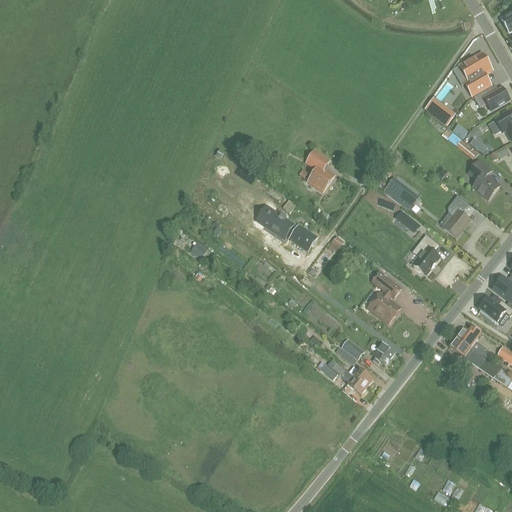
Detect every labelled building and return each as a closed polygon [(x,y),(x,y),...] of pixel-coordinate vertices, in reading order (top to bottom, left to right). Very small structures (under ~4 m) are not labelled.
[(511,14),(500,21),(508,35),(511,32),(511,14)] [(482,55),(460,68),(468,83),(465,85),(465,86),(472,98),(486,90),(489,88),(490,88),(491,87),(485,76),(492,72),(482,55)] [(490,98),(486,92),(474,99),(480,110),(487,105),(492,114),(510,103),(507,98),(509,97),(505,91),(503,92),(503,90),(499,93),(490,98)] [(433,101),(426,111),(447,127),(454,117),(433,101)] [(511,141),(511,112),(495,122),(503,134),(506,133),(511,142),(511,141)] [(447,142),(448,141),(456,148),(473,162),(479,156),(462,141),(453,135),(447,130),(441,137),(447,142)] [(463,130),(457,137),(463,141),(468,134),(463,130)] [(474,141),(470,147),(475,150),(483,156),(487,151),(479,145),(474,141)] [(323,194),(334,178),(324,171),(330,163),(315,152),(308,163),(318,169),(308,184),(323,194)] [(496,154),(489,158),(492,163),(499,159),(496,154)] [(271,161),(263,173),(266,175),(263,178),(271,184),(278,175),(273,172),(277,166),(271,161)] [(488,202),(500,188),(487,178),(491,173),(479,163),(469,175),(478,183),(473,190),(488,202)] [(409,195),(401,206),(409,212),(417,202),(409,195)] [(448,215),(440,226),(444,230),(456,240),(471,222),(469,220),(461,214),(468,205),(458,197),(448,210),(448,215)] [(287,214),(292,206),(285,202),(280,210),(287,214)] [(264,227),(264,228),(278,237),(279,235),(286,239),(294,228),(294,227),(285,221),(287,219),(282,216),(281,218),(274,213),(273,213),(270,217),(269,217),(267,219),(269,220),(264,227)] [(405,227),(410,221),(401,214),(396,220),(405,227)] [(221,231),(218,229),(214,226),(210,231),(214,234),(213,234),(217,237),(221,231)] [(426,237),(420,245),(427,250),(420,260),(418,258),(418,259),(412,266),(414,268),(414,270),(419,273),(421,273),(426,277),(440,260),(433,254),(438,247),(426,237)] [(337,249),(342,242),(337,238),(334,242),(333,241),(331,243),(332,244),(332,245),(337,249)] [(198,244),(191,253),(200,261),(207,252),(198,244)] [(384,293),(381,297),(380,296),(369,310),(375,315),(375,316),(381,320),(382,320),(389,325),(395,318),(397,318),(400,314),(399,312),(400,311),(389,303),(392,299),(394,300),(401,291),(380,274),(372,284),(384,293)] [(503,279),(493,291),(511,305),(511,304),(511,286),(506,282),(503,279)] [(308,316),(315,304),(308,301),(302,312),(308,316)] [(488,301),(480,312),(498,326),(506,316),(510,319),(511,316),(511,311),(502,303),(499,306),(496,307),(490,302),(488,301)] [(486,362),(490,356),(485,353),(486,351),(476,343),(482,336),(472,329),(468,334),(463,330),(456,339),(486,362)] [(315,338),(310,343),(316,348),(320,342),(315,338)] [(511,377),(486,362),(456,339),(449,349),(465,360),(465,359),(472,364),(472,365),(511,392),(511,377)] [(366,354),(348,342),(342,350),(359,362),(366,354)] [(376,360),(373,363),(378,367),(381,364),(385,368),(395,355),(386,348),(383,346),(373,358),(376,360)] [(511,354),(502,349),(497,357),(511,365),(511,354)] [(336,354),(354,368),(358,363),(340,350),(336,354)] [(347,386),(343,390),(342,391),(353,401),(358,395),(361,397),(367,390),(349,375),(333,362),(328,367),(344,381),(346,379),(350,383),(348,386),(347,386)] [(338,377),(325,366),(320,372),(333,382),(338,377)] [(353,370),(349,375),(367,390),(373,382),(360,371),(358,374),(353,370)] [(468,373),(461,383),(467,387),(473,377),(468,373)]
